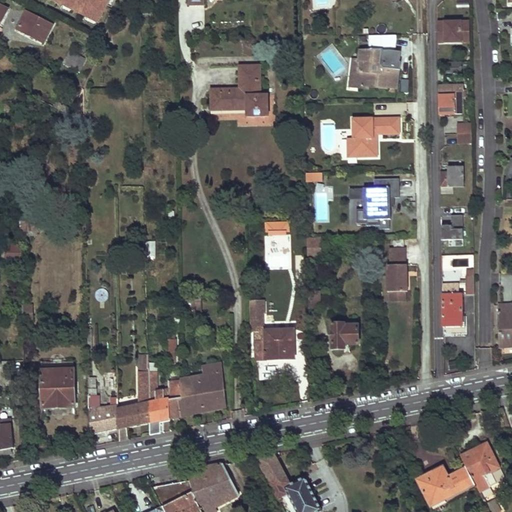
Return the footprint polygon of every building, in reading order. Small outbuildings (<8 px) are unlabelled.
[(27,11),(17,30),(30,37),(31,35),(44,42),(53,24),(27,11)] [(437,22),(437,42),(470,41),(469,22),(437,22)] [(31,35),(30,37),(43,44),(44,42),(31,35)] [(394,52),(396,40),(395,35),(370,36),(370,52),(360,51),(359,62),(361,62),(360,71),(357,70),(355,83),(359,88),(368,89),(369,82),(376,83),(376,88),(386,89),(386,88),(396,89),(398,71),(383,69),(380,65),(381,59),(381,52),(394,52)] [(69,51),(63,64),(75,70),(81,57),(69,51)] [(393,61),(394,52),(381,52),(381,59),(393,61)] [(268,117),(268,95),(261,95),(261,66),(246,66),(246,89),(239,89),(211,89),(211,111),(247,110),(247,117),(268,117)] [(439,86),(439,115),(463,114),(463,98),(463,90),(463,86),(439,86)] [(399,118),(353,119),(353,139),(347,139),(347,148),(356,148),(356,157),(377,157),(377,141),(373,141),(373,135),(377,135),(382,135),(399,134),(399,118)] [(458,125),(458,134),(472,134),(471,124),(458,125)] [(458,134),(459,143),(472,143),(472,134),(458,134)] [(348,157),(356,157),(356,148),(347,148),(348,157)] [(441,188),(448,187),(464,187),(464,167),(448,168),(448,173),(441,173),(441,188)] [(322,173),(305,174),(305,183),(322,183),(322,173)] [(349,228),(390,228),(390,208),(398,208),(398,180),(373,180),(373,189),(349,188),(349,228)] [(316,189),(316,221),(327,221),(327,189),(316,189)] [(20,215),(21,232),(37,231),(36,214),(20,215)] [(462,241),(462,215),(441,216),(441,241),(462,241)] [(266,222),(266,233),(289,232),(289,222),(266,222)] [(307,238),(308,259),(321,258),(320,238),(307,238)] [(146,240),(146,255),(155,255),(155,241),(146,240)] [(9,246),(4,245),(0,252),(0,260),(5,261),(9,246)] [(9,246),(5,261),(22,262),(22,246),(9,246)] [(406,266),(406,248),(390,249),(390,266),(387,266),(388,293),(390,293),(405,292),(408,292),(407,266),(406,266)] [(466,277),(466,295),(474,295),(474,277),(466,277)] [(442,282),(442,292),(458,292),(457,282),(442,282)] [(309,292),(309,309),(322,308),(321,292),(309,292)] [(405,301),(405,292),(390,293),(390,301),(405,301)] [(442,296),(443,327),(463,327),(462,295),(442,296)] [(202,315),(201,299),(185,300),(185,303),(188,303),(189,312),(186,312),(186,315),(202,315)] [(266,352),(267,360),(295,359),(294,330),(263,330),(263,313),(264,312),(264,301),(250,302),(251,332),(255,332),(256,352),(266,352)] [(511,347),(511,312),(506,313),(505,308),(501,309),(501,305),(498,305),(498,313),(499,348),(511,347)] [(32,306),(22,306),(23,322),(32,322),(32,306)] [(332,324),(333,350),(345,349),(345,345),(359,345),(358,326),(344,326),(344,324),(332,324)] [(157,372),(157,364),(153,364),(153,352),(148,352),(149,356),(149,372),(157,372)] [(150,423),(149,378),(149,372),(149,356),(138,357),(139,405),(129,407),(125,408),(126,428),(150,423)] [(180,404),(180,417),(226,408),(222,363),(203,367),(204,375),(181,379),(181,380),(183,404),(180,404)] [(41,370),(43,408),(75,407),(74,369),(41,370)] [(171,419),(169,389),(157,392),(157,378),(149,378),(150,423),(151,435),(160,434),(160,421),(171,419)] [(112,399),(112,407),(99,409),(98,396),(96,396),(95,379),(88,379),(89,411),(90,424),(92,436),(118,430),(118,410),(118,399),(112,399)] [(180,417),(180,404),(183,404),(181,380),(169,381),(169,389),(171,419),(180,417)] [(118,430),(126,428),(125,408),(129,407),(129,391),(118,391),(118,409),(118,410),(118,430)] [(0,432),(0,450),(14,448),(11,424),(0,425),(1,433),(0,432)] [(475,484),(479,493),(497,484),(492,474),(501,469),(488,443),(461,456),(467,469),(475,484)] [(275,454),(256,458),(279,503),(283,502),(281,499),(288,495),(296,511),(321,511),(322,511),(305,478),(291,485),(275,454)] [(190,481),(193,492),(203,511),(217,511),(215,508),(240,496),(223,464),(187,471),(190,481)] [(443,467),(429,475),(430,478),(445,471),(443,467)] [(428,479),(419,484),(431,507),(475,484),(467,469),(449,478),(445,471),(430,478),(429,475),(426,476),(428,479)] [(178,483),(152,488),(162,507),(164,511),(203,511),(193,492),(190,481),(182,482),(178,483)] [(122,484),(112,486),(119,501),(127,498),(122,484)]
